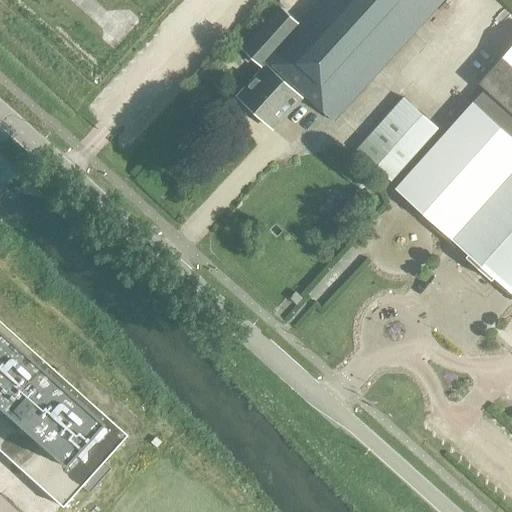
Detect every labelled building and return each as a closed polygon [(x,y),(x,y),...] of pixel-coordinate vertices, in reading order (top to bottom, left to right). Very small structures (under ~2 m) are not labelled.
[(441,0),(319,0),(298,23),(280,6),(243,47),(262,65),(262,64),(264,66),(237,95),(273,127),(303,94),(332,120),(441,0)] [(511,136),(511,49),(481,83),(487,88),(474,103),(511,136)] [(392,181),(439,128),(404,97),(357,150),(392,181)] [(511,136),(474,103),(398,187),(454,238),(511,173),(511,136)] [(511,173),(454,238),(471,253),(467,257),(473,263),(475,261),(483,267),(489,273),(487,275),(493,281),(497,276),(511,289),(511,173)] [(348,201),(332,220),(346,232),(362,213),(348,201)] [(0,322),(0,450),(62,507),(81,486),(89,493),(110,469),(102,462),(126,435),(0,322)]
